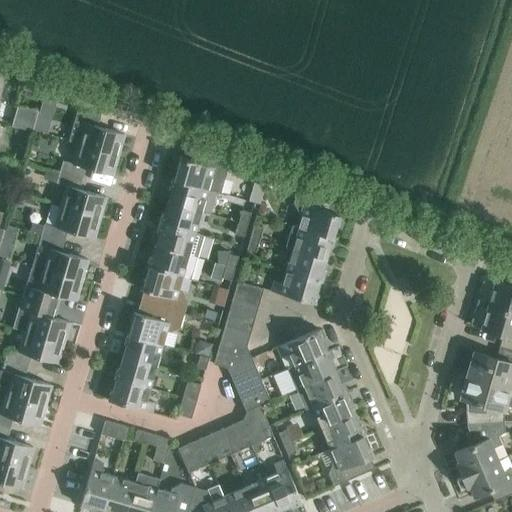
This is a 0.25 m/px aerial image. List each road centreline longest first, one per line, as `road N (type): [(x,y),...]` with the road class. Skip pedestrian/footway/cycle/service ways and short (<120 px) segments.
road 1 (residential): [(414,454),(472,268),(365,225),(339,319)]
road 2 (residential): [(41,511),(152,127)]
road 3 (residential): [(339,319),(394,437),(414,454)]
